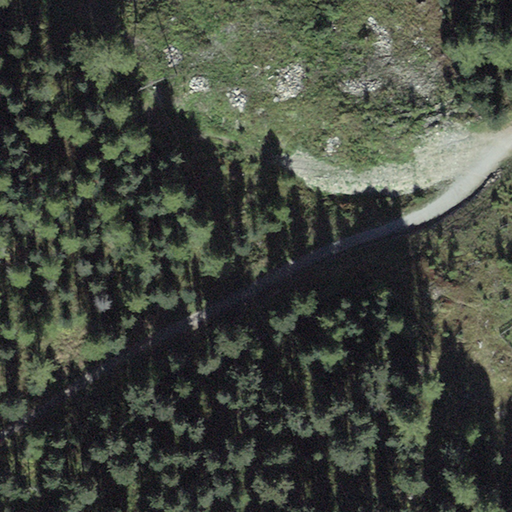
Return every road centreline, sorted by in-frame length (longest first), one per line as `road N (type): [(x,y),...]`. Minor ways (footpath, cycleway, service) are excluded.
road 1 (track): [(327,248),(0,436)]
road 2 (track): [(327,248),(432,211),(511,140)]
